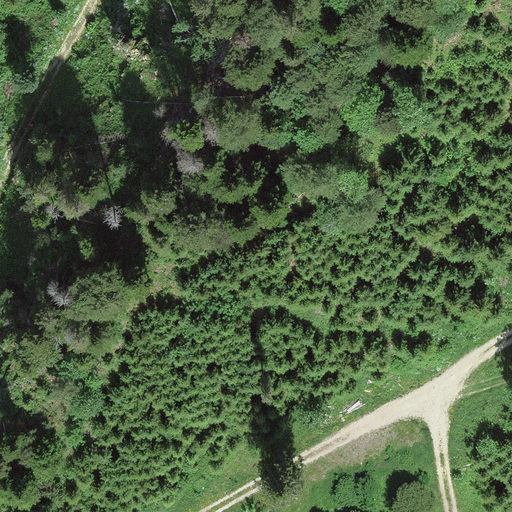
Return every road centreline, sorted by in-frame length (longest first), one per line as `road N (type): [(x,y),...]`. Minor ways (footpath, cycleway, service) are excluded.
road 1 (track): [(511,332),(203,511)]
road 2 (track): [(0,175),(90,0)]
